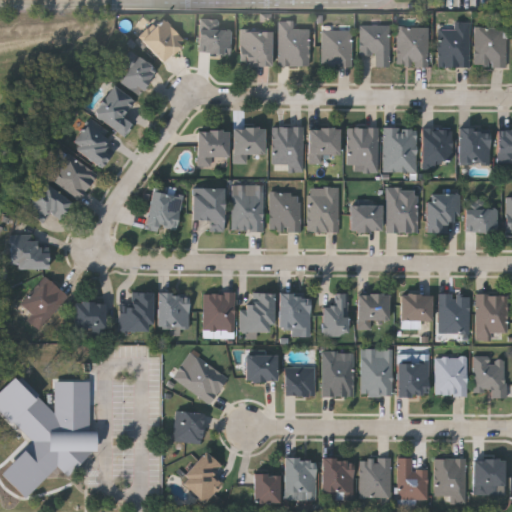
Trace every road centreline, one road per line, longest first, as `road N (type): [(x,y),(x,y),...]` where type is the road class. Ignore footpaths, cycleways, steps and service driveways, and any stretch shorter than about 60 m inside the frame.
road 1 (residential): [(108,245),(133,261),(511,265)]
road 2 (residential): [(511,100),(201,100)]
road 3 (residential): [(252,428),(511,430)]
road 4 (residential): [(201,100),(112,219),(108,245)]
